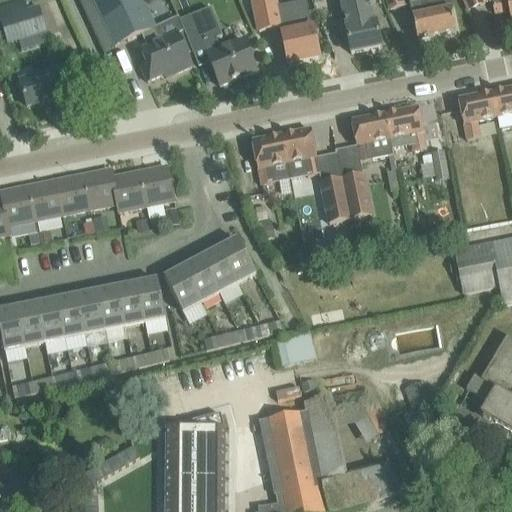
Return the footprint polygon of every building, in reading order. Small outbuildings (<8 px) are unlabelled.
[(148,85),(173,74),(175,77),(193,69),(178,37),(162,44),(141,0),(91,0),(115,49),(142,37),(148,50),(141,53),(148,68),(142,71),(148,85)] [(275,22),(269,0),(242,0),(245,10),(253,8),(257,26),(275,22)] [(383,0),(357,0),(363,29),(346,33),(351,56),(382,50),(372,4),(383,1),(383,0)] [(403,0),(385,0),(390,13),(406,7),(403,0)] [(449,0),(409,0),(412,9),(411,10),(413,20),(414,23),(418,42),(456,34),(455,28),(452,15),(449,1),(449,0)] [(511,0),(505,0),(506,1),(493,4),(496,16),(510,13),(511,22),(511,0)] [(26,14),(22,1),(0,7),(0,18),(8,44),(27,39),(46,33),(39,10),(26,14)] [(208,58),(207,58),(220,89),(257,75),(244,42),(221,51),(217,42),(223,39),(211,10),(180,22),(193,56),(205,51),(208,58)] [(310,14),(292,18),(296,34),(282,37),(289,67),(320,60),(310,14)] [(65,69),(34,78),(36,84),(21,89),(27,109),(61,98),(57,85),(69,81),(65,69)] [(511,91),(492,96),(497,120),(511,117),(511,91)] [(497,120),(492,96),(459,103),(467,144),(481,141),(477,124),(497,120)] [(427,152),(419,111),(386,118),(390,142),(410,138),(413,155),(427,152)] [(390,142),(386,118),(352,124),(360,166),(394,159),(390,142)] [(320,177),(312,133),(282,139),(291,183),(320,177)] [(282,139),(252,145),(262,189),(281,185),(291,183),(282,139)] [(437,185),(450,182),(445,152),(432,155),(437,185)] [(148,174),(149,177),(140,178),(147,210),(175,204),(168,170),(148,174)] [(92,177),(92,180),(84,182),(91,213),(117,208),(113,181),(112,173),(92,177)] [(392,174),(387,175),(391,195),(400,194),(395,173),(392,174)] [(351,222),(374,217),(366,176),(342,181),(351,222)] [(132,180),(131,178),(113,181),(117,208),(119,216),(147,210),(140,178),(132,180)] [(76,183),(76,181),(58,184),(65,219),(91,213),(84,182),(76,183)] [(342,181),(320,185),(329,226),(351,222),(342,181)] [(37,189),(37,191),(29,193),(35,225),(65,219),(58,184),(37,189)] [(21,192),(1,196),(3,204),(9,230),(35,225),(29,193),(21,195),(21,192)] [(0,204),(0,240),(10,238),(9,230),(3,204),(0,204)] [(265,209),(256,211),(258,224),(268,221),(265,209)] [(167,230),(179,228),(176,212),(164,214),(167,230)] [(147,224),(137,226),(139,235),(149,233),(147,224)] [(95,238),(108,235),(107,226),(93,228),(95,238)] [(272,229),(261,231),(263,241),(274,239),(272,229)] [(37,235),(29,237),(31,247),(39,246),(37,235)] [(41,249),(53,247),(51,237),(39,239),(41,249)] [(511,241),(454,253),(463,298),(500,290),(504,309),(511,307),(511,241)] [(256,277),(238,242),(219,252),(238,287),(256,277)] [(238,287),(219,252),(201,262),(220,297),(238,287)] [(220,297),(201,262),(183,271),(201,307),(220,297)] [(201,307),(183,271),(165,281),(183,316),(201,307)] [(166,322),(158,283),(138,287),(146,326),(166,322)] [(146,326),(138,287),(118,291),(126,330),(146,326)] [(126,330),(118,291),(98,295),(105,334),(126,330)] [(105,334),(98,295),(77,299),(85,338),(105,334)] [(85,338),(77,299),(57,303),(65,342),(85,338)] [(65,342),(57,303),(37,307),(45,346),(65,342)] [(45,346),(37,307),(17,311),(25,350),(45,346)] [(25,350),(17,311),(0,314),(0,331),(5,354),(25,350)] [(263,340),(277,336),(274,326),(260,329),(263,340)] [(263,340),(260,329),(245,333),(247,344),(263,340)] [(283,372),(318,364),(312,335),(277,343),(283,372)] [(222,350),(238,346),(235,336),(219,340),(222,350)] [(475,379),(467,393),(487,405),(480,417),(511,435),(511,340),(507,338),(481,382),(475,379)] [(222,350),(219,340),(204,343),(207,354),(222,350)] [(154,367),(170,363),(167,352),(152,356),(154,367)] [(154,367),(152,356),(137,360),(139,370),(154,367)] [(114,377),(130,373),(128,362),(112,366),(114,377)] [(114,377),(112,366),(97,370),(100,380),(114,377)] [(72,376),(73,376),(71,368),(51,373),(53,381),(55,392),(74,387),(72,376)] [(90,383),(88,372),(73,376),(72,376),(74,387),(90,383)] [(34,397),(55,392),(53,381),(32,386),(34,397)] [(425,384),(404,393),(412,413),(420,410),(432,405),(425,384)] [(34,397),(32,386),(18,390),(20,400),(34,397)] [(243,396),(248,417),(280,410),(275,389),(243,396)] [(0,403),(8,401),(6,391),(0,392),(0,403)] [(457,409),(449,422),(472,435),(480,422),(457,409)] [(328,511),(306,414),(284,419),(267,423),(260,425),(276,498),(278,507),(258,510),(258,511),(328,511)] [(413,414),(412,414),(404,419),(409,428),(413,426),(418,423),(413,414)] [(426,449),(443,439),(430,416),(424,419),(413,426),(426,449)] [(165,511),(224,511),(224,417),(166,431),(165,511)] [(371,436),(385,436),(385,418),(370,418),(371,436)] [(133,450),(83,478),(84,511),(98,511),(97,486),(140,461),(133,450)] [(356,507),(399,496),(391,465),(348,475),(356,507)]
